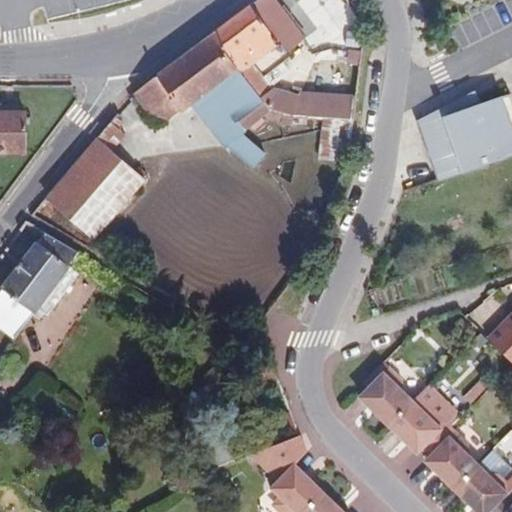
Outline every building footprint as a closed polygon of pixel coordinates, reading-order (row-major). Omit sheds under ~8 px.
[(306,39),(276,0),(257,0),(214,33),(241,73),(271,110),(293,116),(325,118),(351,120),(355,97),(301,92),(300,95),(269,86),(289,71),(283,63),(290,57),(287,54),(306,39)] [(241,73),(214,33),(134,93),(148,112),(171,120),(192,104),(210,90),(243,133),(271,110),(241,73)] [(210,90),(192,104),(226,147),(229,145),(243,133),(210,90)] [(473,110),(423,127),(441,180),(511,155),(511,102),(475,115),(473,110)] [(0,111),(0,151),(25,151),(26,111),(0,111)] [(348,161),(355,120),(351,120),(325,118),(320,158),(348,161)] [(110,145),(122,132),(110,121),(98,133),(110,145)] [(229,145),(254,166),(265,153),(243,133),(229,145)] [(138,181),(90,138),(36,198),(87,240),(138,181)] [(34,311),(67,267),(79,253),(45,233),(0,292),(0,325),(15,337),(34,311)] [(88,270),(107,282),(113,273),(94,261),(88,270)] [(67,267),(34,311),(45,319),(77,275),(67,267)] [(511,313),(488,338),(511,362),(511,313)] [(389,426),(413,400),(401,389),(401,381),(383,364),(363,385),(367,389),(359,398),(389,426)] [(413,400),(389,426),(418,455),(424,450),(427,452),(451,427),(444,420),(440,416),(452,403),(431,382),(427,386),(413,400)] [(292,410),(277,415),(286,439),(300,434),(292,410)] [(452,411),(444,420),(451,427),(460,418),(452,411)] [(468,444),(451,427),(427,452),(430,456),(425,462),(454,490),(468,476),(479,464),(464,449),(468,444)] [(209,481),(205,470),(244,455),(235,434),(196,448),(200,461),(172,472),(180,492),(184,491),(209,481)] [(307,450),(305,448),(300,434),(286,439),(263,448),(268,462),(276,482),(294,462),(307,450)] [(479,464),(500,485),(510,475),(489,454),(479,464)] [(271,486),(297,511),(305,511),(325,492),(294,462),(276,482),(271,486)] [(511,479),(504,488),(500,485),(479,464),(468,476),(454,490),(476,511),(490,511),(511,490),(511,479)] [(511,511),(511,490),(490,511),(511,511)] [(345,511),(325,492),(305,511),(345,511)]
